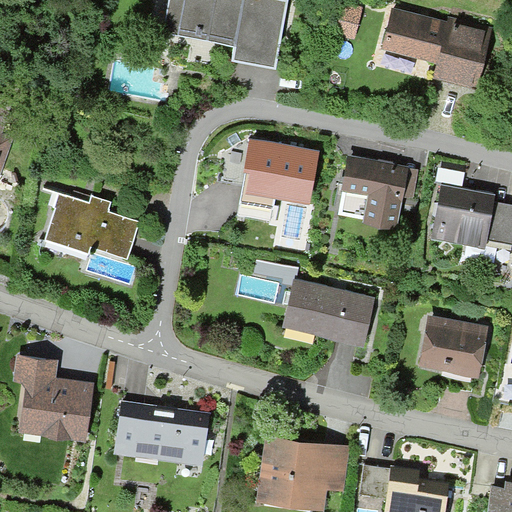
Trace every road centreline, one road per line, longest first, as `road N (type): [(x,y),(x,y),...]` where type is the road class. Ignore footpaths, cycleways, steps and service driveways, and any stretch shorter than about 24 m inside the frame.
road 1 (residential): [(156,348),(189,152),(200,128),(225,110),(249,106),(511,162)]
road 2 (residential): [(156,348),(342,408),(511,445)]
road 3 (residential): [(0,298),(156,348)]
